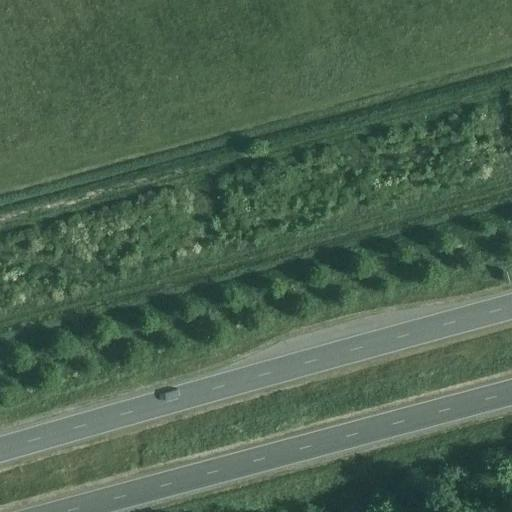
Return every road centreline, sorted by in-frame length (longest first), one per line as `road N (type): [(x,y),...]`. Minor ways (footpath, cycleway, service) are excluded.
road 1 (trunk): [(511,311),(0,454)]
road 2 (trunk): [(72,511),(511,394)]
